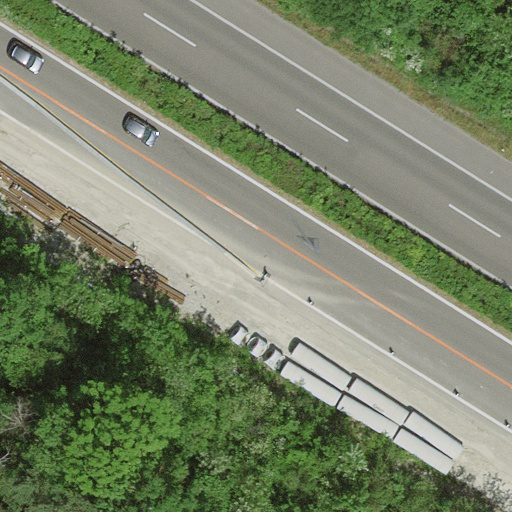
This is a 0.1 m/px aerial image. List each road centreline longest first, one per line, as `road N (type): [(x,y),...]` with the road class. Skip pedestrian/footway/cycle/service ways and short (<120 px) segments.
road 1 (motorway): [(0,66),(511,387)]
road 2 (motorway): [(511,244),(121,0)]
